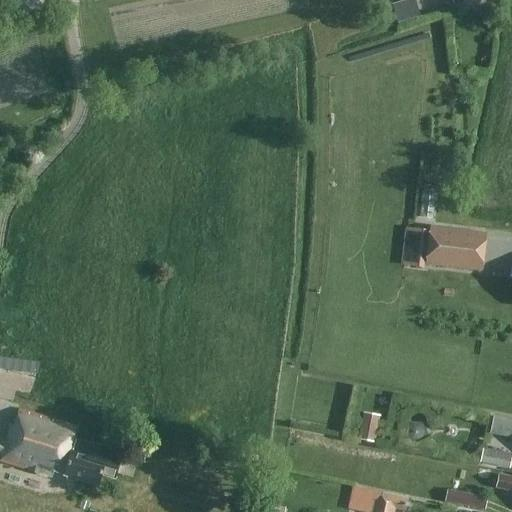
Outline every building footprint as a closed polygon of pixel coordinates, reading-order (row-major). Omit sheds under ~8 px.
[(418,0),(412,0),(397,5),(402,24),(424,17),(418,0)] [(480,269),(484,235),(456,232),(432,229),(428,262),(480,269)] [(78,427),(19,409),(14,426),(10,425),(0,459),(0,460),(51,475),(52,471),(98,485),(101,474),(115,478),(122,453),(90,443),(90,445),(74,440),(78,427)] [(380,417),(363,413),(358,438),(375,442),(380,417)] [(511,420),(493,416),(489,433),(511,438),(511,420)] [(420,424),(413,424),(407,428),(407,435),(411,440),(412,440),(419,441),(424,436),(424,435),(425,429),(420,424)] [(480,462),(509,468),(511,454),(483,448),(480,462)] [(495,487),(511,491),(511,488),(511,477),(498,475),(495,487)] [(445,501),(484,510),(486,498),(448,490),(445,501)] [(393,511),(394,507),(406,510),(409,499),(378,492),(373,511),(393,511)]
